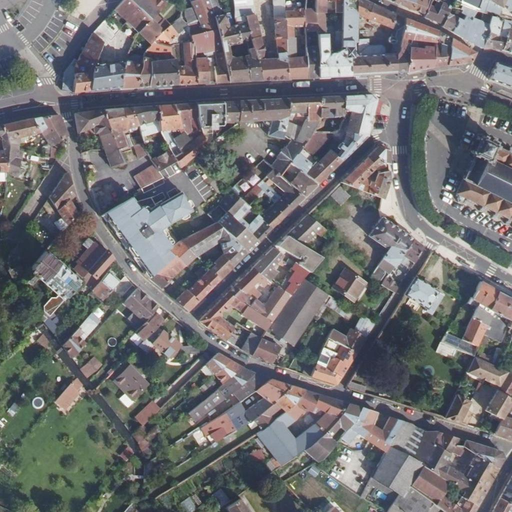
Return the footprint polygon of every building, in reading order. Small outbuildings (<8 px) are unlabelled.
[(131,0),(120,0),(113,8),(126,21),(137,6),(131,0)] [(131,0),(137,6),(150,18),(164,3),(160,0),(131,0)] [(211,12),(207,0),(187,0),(194,14),(197,19),(199,24),(203,32),(190,35),(192,42),(195,43),(196,84),(202,84),(207,84),(206,57),(217,53),(225,50),(211,14),(211,12)] [(215,0),(207,0),(211,12),(218,10),(218,7),(215,0)] [(232,0),(234,19),(242,16),(252,13),(250,0),(232,0)] [(252,16),(243,18),(262,80),(273,79),(286,79),(284,31),(282,0),(273,0),(276,59),(260,60),(261,53),(252,16)] [(315,0),(303,0),(303,15),(305,57),(306,77),(312,77),(318,77),(314,13),(315,0)] [(315,0),(314,13),(323,13),(324,0),(334,0),(334,14),(335,14),(342,14),(342,0),(315,0)] [(341,34),(350,76),(379,74),(395,73),(393,54),(384,53),(384,50),(380,45),(370,46),(370,21),(389,27),(389,36),(388,42),(392,43),(392,45),(397,46),(399,45),(398,42),(400,37),(403,18),(365,2),(361,0),(342,0),(342,14),(341,34)] [(404,7),(413,10),(413,9),(415,0),(393,0),(393,2),(404,7)] [(415,0),(413,9),(418,11),(423,14),(428,5),(430,0),(415,0)] [(507,11),(511,13),(511,0),(451,0),(451,1),(459,4),(475,11),(475,13),(482,15),(483,12),(492,15),(497,16),(501,5),(508,8),(507,11)] [(428,5),(423,14),(422,17),(431,20),(442,24),(447,11),(449,6),(435,1),(433,6),(428,5)] [(460,20),(456,17),(449,32),(463,39),(474,46),(481,50),(487,33),(488,23),(492,15),(483,12),(482,15),(475,13),(475,11),(459,4),(457,9),(459,11),(458,13),(462,16),(460,20)] [(137,6),(126,21),(138,32),(150,18),(137,6)] [(456,17),(447,11),(442,24),(441,27),(444,29),(449,32),(456,17)] [(239,43),(235,24),(232,25),(230,16),(230,12),(218,16),(217,12),(211,14),(225,50),(228,82),(249,81),(242,56),(239,43)] [(341,34),(342,14),(335,14),(335,47),(337,50),(337,52),(335,53),(329,53),(327,56),(325,13),(323,13),(314,13),(318,77),(350,76),(341,34)] [(496,49),(500,51),(511,19),(497,16),(492,15),(488,23),(487,33),(481,50),(482,50),(496,49)] [(107,16),(100,23),(114,37),(121,29),(107,16)] [(262,80),(243,18),(242,16),(234,19),(235,24),(239,43),(245,42),(247,48),(245,48),(247,54),(242,56),(249,81),(255,81),(262,80)] [(150,18),(138,32),(150,44),(153,41),(162,33),(150,18)] [(417,24),(403,18),(400,37),(413,40),(419,42),(434,47),(437,31),(417,24)] [(511,53),(511,19),(500,51),(508,53),(511,53)] [(183,30),(174,21),(162,33),(153,41),(170,47),(171,60),(174,61),(177,86),(187,85),(196,84),(195,43),(192,42),(176,44),(173,46),(171,42),(183,30)] [(100,23),(92,32),(103,42),(100,54),(114,37),(100,23)] [(189,28),(190,35),(203,32),(199,24),(189,28)] [(296,78),(306,77),(305,57),(294,57),(293,39),(291,38),(290,30),(284,31),(286,79),(296,78)] [(446,67),(450,40),(437,31),(434,47),(433,51),(430,69),(438,68),(446,67)] [(95,66),(96,65),(98,59),(100,54),(103,42),(92,32),(76,60),(72,58),(63,73),(62,91),(73,92),(73,94),(82,92),(89,92),(95,66)] [(413,40),(400,37),(398,42),(399,45),(397,46),(397,51),(393,54),(395,73),(400,73),(406,72),(413,40)] [(419,42),(413,40),(406,72),(418,70),(430,69),(433,51),(423,48),(422,52),(416,50),(419,42)] [(474,53),(450,40),(446,67),(456,65),(470,63),(474,53)] [(170,47),(153,41),(150,44),(146,48),(163,53),(164,62),(160,62),(160,58),(156,58),(155,63),(150,63),(150,60),(142,58),(138,88),(169,86),(177,86),(174,61),(171,60),(170,47)] [(130,89),(138,88),(142,58),(143,51),(144,50),(136,46),(131,59),(129,59),(128,63),(124,63),(121,88),(120,89),(130,89)] [(228,82),(225,50),(217,53),(218,66),(214,66),(215,83),(228,82)] [(121,88),(124,63),(100,65),(101,59),(98,59),(96,65),(95,66),(89,92),(105,90),(121,88)] [(511,88),(511,66),(497,63),(489,79),(498,82),(511,88)] [(371,95),(345,96),(345,116),(372,114),(375,103),(376,99),(371,95)] [(332,97),(320,97),(320,118),(311,134),(333,133),(337,129),(323,130),(330,118),(330,110),(335,110),(335,117),(345,117),(345,116),(345,96),(332,97)] [(300,98),(288,99),(288,111),(299,111),(299,115),(308,115),(308,119),(306,119),(303,122),(287,117),(283,133),(302,147),(308,139),(311,134),(320,118),(320,97),(300,98)] [(289,163),(300,150),(302,147),(283,133),(287,117),(288,111),(288,99),(256,100),(238,101),(238,119),(270,118),(267,133),(282,137),(288,142),(269,164),(274,169),(279,174),(289,163)] [(230,101),(223,102),(223,122),(238,121),(238,119),(238,101),(230,101)] [(208,102),(195,103),(196,127),(220,126),(223,122),(223,102),(208,102)] [(185,104),(174,104),(174,128),(178,128),(187,143),(200,134),(196,127),(195,103),(185,104)] [(166,105),(155,106),(156,120),(157,130),(164,145),(169,153),(173,150),(171,147),(175,145),(170,136),(166,128),(174,128),(174,104),(166,105)] [(143,106),(131,107),(132,121),(138,121),(138,124),(144,124),(144,120),(156,120),(155,106),(143,106)] [(127,108),(122,108),(124,127),(134,127),(132,121),(131,107),(127,108)] [(111,109),(102,110),(112,149),(103,152),(111,169),(120,165),(121,167),(126,164),(120,153),(128,150),(121,137),(125,136),(124,127),(122,108),(111,109)] [(87,111),(74,113),(77,130),(84,129),(85,136),(98,134),(103,152),(112,149),(102,110),(87,111)] [(372,114),(345,116),(345,117),(341,126),(337,129),(342,134),(346,135),(357,146),(367,136),(370,123),(372,114)] [(51,132),(46,116),(38,118),(30,119),(40,134),(51,132)] [(51,132),(40,134),(51,149),(67,136),(59,116),(46,116),(51,132)] [(40,134),(30,119),(14,122),(2,125),(5,141),(5,173),(23,181),(27,169),(29,164),(15,163),(15,159),(20,159),(20,153),(15,152),(15,141),(20,141),(20,137),(40,134)] [(173,150),(169,153),(172,158),(176,164),(195,152),(205,144),(201,137),(200,134),(187,143),(181,132),(170,136),(175,145),(171,147),(173,150)] [(214,138),(212,138),(217,146),(226,140),(221,133),(214,138)] [(137,135),(125,136),(128,143),(139,143),(137,135)] [(357,146),(346,135),(338,146),(333,152),(341,160),(347,155),(357,146)] [(477,137),(476,139),(479,140),(474,150),(471,149),(469,152),(475,154),(454,195),(454,198),(455,200),(456,202),(459,203),(460,203),(460,204),(463,206),(467,200),(480,207),(478,210),(481,212),(483,208),(493,213),(491,216),(494,218),(496,214),(506,219),(504,223),(507,224),(509,221),(511,222),(511,154),(509,153),(511,148),(508,147),(505,152),(493,146),(496,141),(493,139),(490,144),(483,140),(484,136),(482,135),(480,138),(477,137)] [(139,143),(128,143),(137,157),(145,151),(139,143)] [(147,154),(152,162),(157,168),(172,158),(169,153),(164,145),(147,154)] [(333,152),(338,146),(335,145),(316,164),(313,161),(310,164),(306,161),(309,158),(300,150),(289,163),(299,172),(314,187),(341,160),(333,152)] [(387,150),(377,145),(340,182),(383,199),(390,179),(389,177),(388,171),(379,174),(373,183),(363,179),(374,168),(376,169),(384,163),(388,163),(388,155),(387,150)] [(152,162),(133,175),(140,186),(160,173),(157,168),(152,162)] [(274,169),(264,180),(270,186),(274,183),(281,189),(277,193),(292,209),(297,203),(303,198),(288,183),(279,174),(274,169)] [(314,187),(299,172),(288,183),(303,198),(308,193),(314,187)] [(56,211),(69,201),(76,196),(71,180),(69,173),(65,173),(48,198),(56,211)] [(343,205),(349,194),(337,186),(330,198),(343,205)] [(249,207),(242,200),(229,187),(223,194),(218,206),(224,213),(247,232),(257,242),(265,235),(271,229),(260,217),(249,207)] [(131,197),(104,216),(116,233),(120,234),(128,245),(125,247),(132,256),(136,256),(144,267),(142,273),(148,278),(173,256),(166,250),(172,246),(160,230),(168,224),(167,223),(190,209),(179,191),(157,204),(155,204),(145,212),(141,206),(139,208),(131,197)] [(252,191),(242,200),(249,207),(258,196),(252,191)] [(292,209),(277,193),(276,192),(270,197),(286,214),(289,211),(292,209)] [(286,214),(270,197),(269,197),(265,201),(271,207),(260,217),(271,229),(279,222),(286,214)] [(54,223),(62,233),(79,214),(69,201),(56,211),(48,198),(42,207),(49,217),(57,212),(61,218),(54,223)] [(62,233),(55,240),(59,244),(66,238),(84,219),(83,218),(82,216),(81,212),(79,214),(62,233)] [(247,232),(224,213),(213,225),(234,241),(246,253),(252,247),(257,242),(247,232)] [(295,226),(286,235),(310,250),(313,245),(306,240),(313,231),(318,233),(320,232),(324,228),(306,215),(295,226)] [(395,227),(381,217),(369,235),(389,249),(377,265),(389,274),(412,239),(395,227)] [(234,241),(213,225),(180,241),(193,253),(217,242),(222,255),(208,269),(219,279),(246,253),(234,241)] [(286,235),(275,245),(296,258),(298,256),(300,257),(302,256),(304,258),(301,262),(299,261),(298,264),(309,272),(321,257),(310,250),(286,235)] [(83,275),(87,270),(104,252),(88,238),(82,245),(88,250),(77,263),(80,265),(76,269),(83,275)] [(423,246),(412,239),(389,274),(382,283),(394,292),(416,257),(423,246)] [(193,253),(180,241),(172,246),(166,250),(173,256),(148,278),(161,289),(195,255),(193,253)] [(260,260),(252,268),(267,280),(276,287),(290,296),(309,272),(298,264),(295,262),(285,273),(272,265),(280,257),(283,255),(273,247),(260,260)] [(109,255),(105,250),(104,252),(87,270),(95,277),(112,258),(109,255)] [(82,276),(74,270),(71,274),(45,251),(29,269),(56,293),(54,296),(51,296),(44,303),(45,307),(38,315),(42,321),(47,316),(82,276)] [(183,291),(174,299),(187,311),(219,279),(208,269),(197,258),(192,262),(194,270),(201,277),(187,291),(183,291)] [(242,277),(234,285),(244,292),(251,296),(253,298),(257,294),(249,288),(255,283),(262,288),(267,280),(252,268),(242,277)] [(345,269),(332,287),(354,302),(366,283),(345,269)] [(107,273),(91,290),(102,301),(118,284),(107,273)] [(443,296),(415,278),(404,294),(426,308),(425,311),(431,315),(443,296)] [(304,279),(270,331),(292,347),(317,309),(321,312),(327,302),(324,299),(327,294),(304,279)] [(487,317),(498,292),(489,287),(481,282),(471,297),(470,297),(466,302),(474,307),(461,338),(475,347),(481,334),(485,324),(487,317)] [(231,289),(227,292),(238,300),(240,302),(245,297),(242,294),(244,292),(234,285),(231,289)] [(255,299),(248,307),(250,307),(272,322),(290,296),(276,287),(264,305),(255,299)] [(136,289),(122,304),(133,313),(147,298),(141,293),(136,289)] [(220,299),(215,304),(225,312),(238,300),(227,292),(220,299)] [(511,330),(511,299),(498,292),(487,317),(506,328),(497,348),(495,348),(489,363),(497,366),(510,335),(511,330)] [(327,294),(324,299),(327,302),(343,313),(346,308),(327,294)] [(245,304),(248,307),(255,299),(253,298),(251,296),(245,304)] [(238,300),(225,312),(230,313),(237,307),(242,302),(240,302),(238,300)] [(68,339),(62,346),(72,359),(86,342),(81,336),(84,333),(87,337),(101,322),(95,317),(105,306),(102,302),(68,339)] [(245,304),(242,302),(237,307),(245,313),(250,307),(248,307),(245,304)] [(198,320),(210,330),(219,318),(225,312),(215,304),(205,313),(198,320)] [(245,313),(237,325),(251,334),(262,339),(272,322),(250,307),(245,313)] [(135,332),(144,341),(156,328),(163,321),(154,313),(135,332)] [(331,328),(326,338),(355,353),(363,340),(374,322),(362,315),(353,329),(350,327),(345,335),(331,328)] [(35,327),(27,316),(21,321),(30,333),(35,327)] [(47,316),(42,321),(53,334),(58,328),(47,316)] [(219,318),(210,330),(217,335),(225,342),(232,345),(235,341),(228,337),(233,330),(234,330),(219,318)] [(485,324),(481,334),(491,340),(496,330),(485,324)] [(240,349),(251,355),(262,339),(251,334),(237,325),(234,330),(233,330),(248,339),(240,349)] [(62,346),(68,339),(64,334),(63,335),(58,328),(53,334),(62,346)] [(162,333),(156,328),(144,341),(140,345),(146,351),(152,345),(168,358),(179,345),(164,332),(162,333)] [(455,332),(449,329),(437,350),(468,364),(472,355),(473,351),(451,341),(455,332)] [(355,353),(326,338),(320,352),(329,356),(326,364),(323,364),(322,364),(321,366),(314,363),(309,376),(320,379),(335,384),(355,353)] [(262,339),(251,355),(253,356),(260,359),(271,363),(281,348),(262,339)] [(204,344),(183,346),(184,354),(204,352),(204,344)] [(205,364),(214,373),(227,360),(221,356),(216,354),(205,364)] [(472,355),(468,364),(465,370),(480,377),(481,375),(485,377),(485,379),(491,382),(490,385),(497,388),(507,371),(497,366),(489,363),(472,355)] [(227,360),(214,373),(222,382),(241,367),(232,362),(227,360)] [(129,367),(114,383),(131,401),(148,386),(129,367)] [(233,391),(254,374),(247,370),(241,367),(222,382),(174,422),(178,427),(191,416),(196,422),(233,391)] [(511,391),(511,374),(507,371),(497,388),(496,389),(509,397),(511,391)] [(258,376),(254,374),(233,391),(238,399),(249,389),(261,377),(258,376)] [(211,376),(199,386),(202,390),(214,380),(211,376)] [(76,378),(70,385),(77,391),(82,385),(76,378)] [(271,404),(287,386),(277,383),(268,381),(255,392),(260,399),(243,412),(248,420),(265,409),(271,404)] [(284,411),(303,390),(295,388),(287,386),(271,404),(265,409),(248,420),(221,439),(226,447),(258,427),(261,430),(273,420),(270,417),(280,408),(284,411)] [(511,398),(509,397),(496,389),(484,410),(500,418),(501,417),(511,399),(511,398)] [(325,430),(340,416),(348,404),(321,395),(303,390),(284,411),(273,420),(261,430),(255,434),(265,447),(272,443),(285,460),(303,447),(315,439),(325,430)] [(454,393),(443,417),(459,422),(469,400),(454,393)] [(67,394),(57,405),(61,408),(71,397),(67,394)] [(133,418),(142,427),(161,410),(152,400),(133,418)] [(248,420),(243,412),(238,404),(201,428),(211,445),(217,441),(221,439),(248,420)] [(355,420),(361,407),(354,405),(348,404),(340,416),(325,430),(315,439),(303,447),(316,460),(339,436),(355,420)] [(379,465),(402,420),(389,416),(381,431),(372,425),(376,412),(361,407),(355,420),(339,436),(347,442),(355,433),(373,445),(366,457),(379,465)] [(511,419),(501,417),(500,418),(493,433),(503,436),(510,438),(511,438),(511,419)] [(406,422),(402,420),(379,465),(372,477),(398,495),(392,504),(403,511),(425,511),(432,502),(410,487),(422,467),(430,446),(435,433),(436,431),(406,422)] [(155,424),(133,445),(138,452),(148,444),(146,441),(160,429),(155,424)] [(435,433),(430,446),(449,454),(454,446),(458,440),(444,436),(435,433)] [(211,445),(202,450),(207,458),(218,452),(220,445),(217,441),(211,445)] [(464,441),(463,447),(498,469),(504,459),(500,451),(484,447),(464,441)] [(148,444),(138,452),(141,456),(151,449),(148,444)] [(430,446),(422,467),(450,482),(455,486),(452,490),(464,501),(476,507),(498,469),(463,447),(454,446),(449,454),(430,446)] [(133,453),(130,448),(125,450),(127,460),(133,453)] [(143,464),(143,486),(146,484),(153,481),(151,459),(143,464)] [(443,495),(450,482),(422,467),(410,487),(432,502),(438,507),(444,511),(473,511),(476,507),(464,501),(460,508),(443,495)] [(291,489),(311,511),(330,511),(302,480),(291,489)] [(511,481),(510,480),(504,489),(499,497),(511,504),(511,481)] [(143,486),(143,506),(152,500),(149,495),(151,493),(146,484),(143,486)] [(215,493),(211,496),(219,507),(223,504),(215,493)] [(511,511),(511,504),(499,497),(498,496),(493,505),(490,511),(511,511)] [(244,511),(236,499),(224,508),(227,511),(244,511)] [(158,511),(152,500),(143,506),(147,511),(158,511)] [(432,502),(425,511),(434,511),(438,507),(432,502)]
